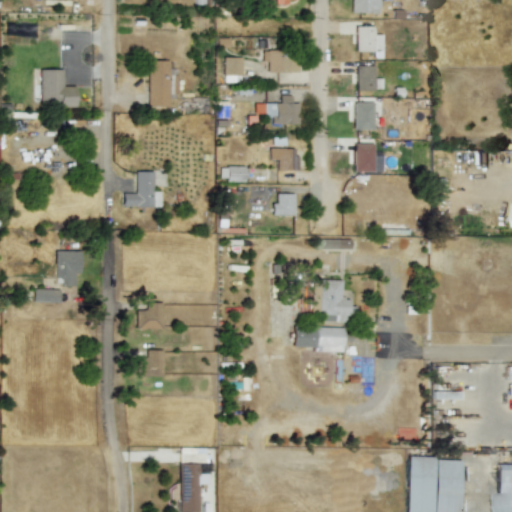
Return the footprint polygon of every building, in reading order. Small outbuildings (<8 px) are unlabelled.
[(349,0),(349,12),(376,13),(376,0),(349,0)] [(353,51),(372,51),(372,56),(379,56),(380,34),(371,34),(371,26),(353,26),(353,51)] [(295,72),(295,51),(260,51),(260,62),(265,62),(265,72),(295,72)] [(221,82),(239,82),(240,57),(222,57),(221,82)] [(166,60),(145,61),(146,107),(167,106),(166,60)] [(354,90),(371,90),(371,65),(353,66),(354,90)] [(60,69),(32,69),(32,102),(57,102),(57,107),(73,107),(73,86),(60,86),(60,69)] [(263,103),(262,117),(269,117),(269,124),(296,124),(296,102),(289,102),(289,95),(278,95),(277,103),(263,103)] [(370,102),(351,102),(351,129),(371,129),(370,102)] [(373,143),(350,144),(351,171),(373,171),(373,143)] [(274,169),(294,170),(295,148),(267,148),(266,159),(274,160),(274,169)] [(242,181),(242,167),(218,166),(217,180),(242,181)] [(120,206),(150,207),(150,171),(133,171),(133,193),(120,193),(120,206)] [(292,215),(292,193),(274,193),(274,203),(269,202),(269,215),(292,215)] [(319,248),(347,250),(348,240),(319,238),(319,248)] [(77,271),(77,251),(52,251),(52,285),(72,285),(72,271),(77,271)] [(338,280),(315,279),(313,319),(346,321),(347,298),(338,298),(338,280)] [(56,302),(57,289),(31,289),(30,301),(56,302)] [(133,310),(133,329),(160,328),(159,302),(143,303),(143,310),(133,310)] [(341,328),(289,326),(289,346),(340,347),(341,328)] [(160,376),(159,350),(143,350),(143,357),(133,357),(134,376),(160,376)] [(455,511),(457,458),(404,457),(403,511),(455,511)] [(190,511),(193,511),(195,463),(176,463),(175,511),(190,511)] [(493,511),(510,511),(511,463),(493,464),(493,511)]
